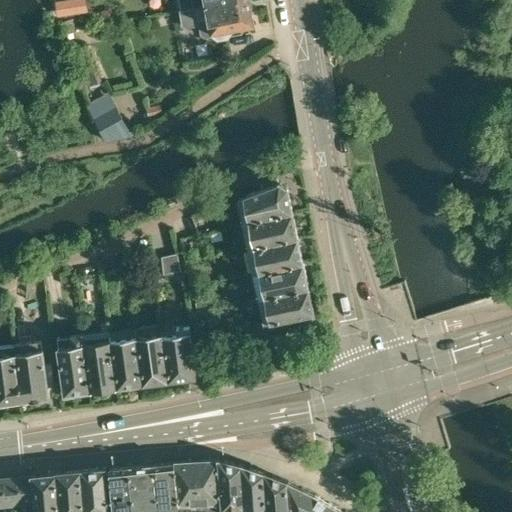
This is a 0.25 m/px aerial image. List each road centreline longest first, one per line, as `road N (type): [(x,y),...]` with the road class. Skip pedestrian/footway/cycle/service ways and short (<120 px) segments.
road 1 (tertiary): [(340,241),(300,0)]
road 2 (unclassified): [(148,426),(212,427),(365,401)]
road 3 (unclassified): [(359,373),(148,426)]
road 4 (unclassified): [(0,447),(148,426)]
road 5 (tertiary): [(385,368),(340,241)]
road 6 (tertiary): [(340,241),(359,373)]
road 7 (tertiary): [(511,332),(385,368)]
road 8 (tertiary): [(392,395),(511,358)]
